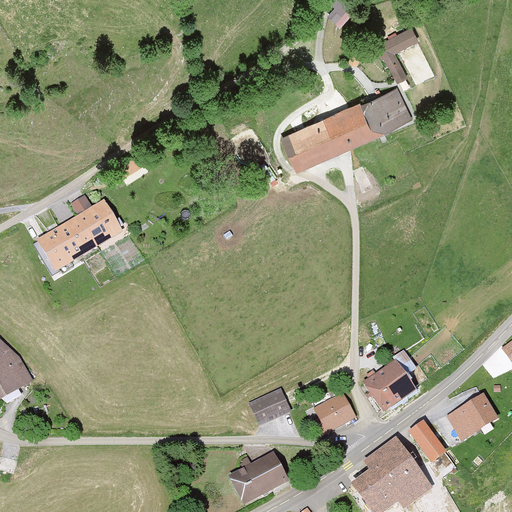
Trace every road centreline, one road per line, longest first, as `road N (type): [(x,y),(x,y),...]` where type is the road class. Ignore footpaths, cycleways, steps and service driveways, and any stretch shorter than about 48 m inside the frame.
road 1 (residential): [(320,70),(326,95),(287,122),(275,152),(290,175),(351,209),(353,384),(362,412),(385,434)]
road 2 (residential): [(373,442),(356,434),(323,442),(36,443),(0,436)]
road 3 (residential): [(0,228),(235,80)]
road 4 (tertiary): [(511,324),(385,434)]
road 5 (tertiary): [(373,442),(267,511)]
